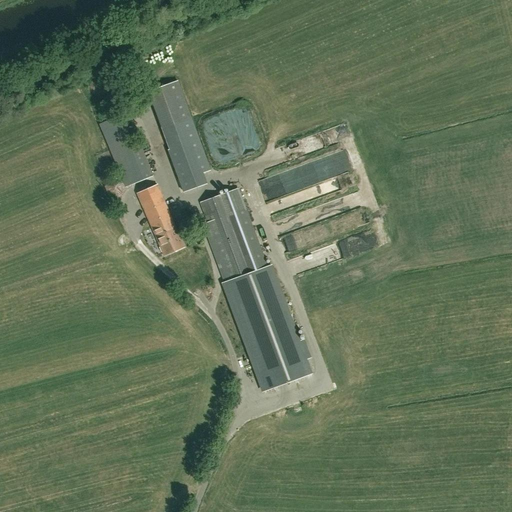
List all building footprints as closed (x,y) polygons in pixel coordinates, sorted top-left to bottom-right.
[(110,119),(105,101),(95,104),(100,121),(110,119)] [(99,125),(109,150),(126,187),(151,176),(147,165),(148,165),(136,138),(130,140),(119,115),(99,125)] [(184,192),(205,185),(189,143),(168,150),(184,192)] [(119,197),(125,188),(119,177),(110,178),(105,186),(109,196),(119,197)] [(157,184),(137,193),(164,255),(184,247),(157,184)] [(225,283),(267,267),(238,189),(201,203),(208,223),(203,224),(225,283)] [(267,267),(225,283),(223,283),(264,391),(310,374),(305,360),(311,357),(304,339),(298,342),(270,266),(267,267)]
